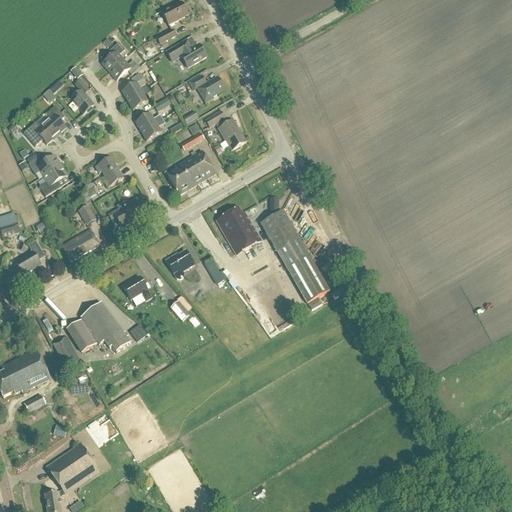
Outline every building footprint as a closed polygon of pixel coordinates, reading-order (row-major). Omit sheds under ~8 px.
[(182,6),(161,16),(168,29),(188,18),(182,6)] [(160,47),(176,38),(172,32),(156,41),(160,47)] [(112,47),(107,40),(103,44),(108,50),(112,47)] [(166,55),(168,57),(172,65),(181,59),(188,71),(207,60),(199,47),(193,51),(187,42),(166,55)] [(102,67),(110,76),(124,63),(120,58),(125,53),(119,46),(110,54),(114,57),(102,67)] [(133,58),(141,67),(145,63),(137,54),(133,58)] [(110,76),(117,84),(128,75),(131,79),(135,75),(140,71),(134,63),(128,68),(124,63),(110,76)] [(135,75),(137,78),(149,71),(146,66),(140,71),(135,75)] [(74,78),(77,82),(82,77),(79,74),(74,78)] [(226,92),(218,80),(207,86),(202,78),(190,85),(194,93),(198,91),(207,105),(214,101),(213,100),(226,92)] [(85,98),(90,94),(81,83),(75,88),(81,94),(71,103),(84,118),(95,109),(85,98)] [(122,95),(127,104),(149,91),(147,87),(140,91),(136,86),(122,95)] [(127,104),(133,113),(147,105),(144,100),(152,95),(149,91),(127,104)] [(155,109),(158,114),(164,110),(167,115),(174,112),(167,101),(155,109)] [(45,126),(57,140),(67,132),(61,125),(65,121),(56,110),(48,117),(51,121),(45,126)] [(219,131),(232,153),(247,144),(235,123),(229,126),(222,113),(206,123),(210,130),(217,126),(220,131),(219,131)] [(135,125),(141,135),(162,122),(160,118),(153,122),(150,116),(135,125)] [(197,118),(186,124),(188,127),(199,121),(197,118)] [(141,135),(147,144),(161,136),(158,130),(165,126),(162,122),(141,135)] [(41,142),(48,149),(57,140),(45,126),(40,131),(36,127),(27,135),(36,146),(41,142)] [(183,126),(171,132),(174,137),(186,130),(183,126)] [(18,131),(14,127),(9,132),(12,136),(18,131)] [(204,141),(200,135),(180,147),(184,153),(204,141)] [(19,156),(23,161),(28,158),(25,152),(19,156)] [(175,172),(167,177),(179,198),(216,176),(202,153),(174,170),(175,172)] [(64,154),(59,158),(64,163),(69,160),(64,154)] [(40,175),(44,180),(61,169),(54,159),(46,165),(42,160),(29,168),(36,178),(40,175)] [(104,178),(117,171),(111,160),(95,170),(98,176),(102,174),(104,178)] [(24,164),(19,168),(22,173),(28,170),(24,164)] [(44,180),(47,186),(40,190),(46,201),(62,191),(61,190),(60,191),(56,186),(67,179),(61,169),(44,180)] [(104,185),(108,191),(124,182),(117,171),(104,178),(107,183),(104,185)] [(121,207),(133,225),(144,219),(137,208),(141,206),(138,201),(127,207),(126,204),(121,207)] [(116,221),(122,232),(133,225),(121,207),(117,210),(119,212),(109,218),(112,223),(116,221)] [(78,214),(86,229),(96,223),(88,208),(78,214)] [(245,215),(242,217),(239,210),(216,224),(236,258),(261,243),(245,215)] [(49,211),(41,215),(45,225),(54,221),(49,211)] [(259,226),(306,307),(329,293),(282,212),(259,226)] [(1,218),(4,227),(0,228),(0,232),(2,240),(19,235),(13,215),(1,218)] [(63,250),(72,265),(99,248),(91,234),(63,250)] [(16,266),(23,278),(40,268),(37,262),(44,258),(36,244),(29,248),(33,256),(16,266)] [(185,253),(178,257),(177,256),(165,263),(173,276),(176,281),(179,282),(184,279),(184,276),(183,273),(193,266),(185,253)] [(203,265),(216,288),(227,281),(213,259),(203,265)] [(238,288),(226,271),(222,274),(229,283),(228,284),(233,291),(238,288)] [(146,304),(152,301),(148,294),(139,280),(123,290),(131,303),(141,297),(142,298),(146,304)] [(67,333),(83,356),(97,346),(99,348),(104,344),(109,352),(112,350),(116,356),(130,345),(100,305),(79,320),(81,323),(67,333)] [(168,313),(181,327),(190,319),(178,305),(168,313)] [(53,347),(66,372),(80,364),(67,339),(53,347)] [(37,353),(2,370),(4,374),(0,376),(0,395),(2,400),(14,394),(15,397),(21,393),(22,395),(50,382),(37,353)] [(23,406),(28,416),(45,406),(40,397),(23,406)] [(58,496),(45,498),(46,511),(60,511),(59,500),(64,497),(65,498),(73,492),(73,493),(99,475),(80,446),(77,448),(78,449),(47,471),(47,470),(46,470),(62,494),(58,496)]
